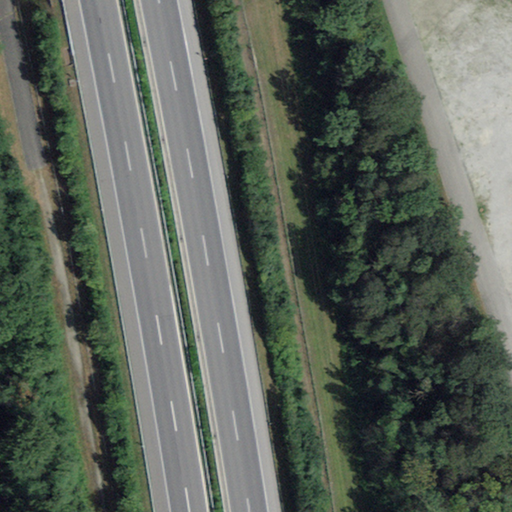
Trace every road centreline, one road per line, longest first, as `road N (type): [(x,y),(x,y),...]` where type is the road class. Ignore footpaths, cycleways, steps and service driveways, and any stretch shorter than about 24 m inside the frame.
road 1 (track): [(10,0),(108,511)]
road 2 (motorway): [(92,0),(184,511)]
road 3 (motorway): [(245,511),(154,0)]
road 4 (unclassified): [(392,0),(511,366)]
